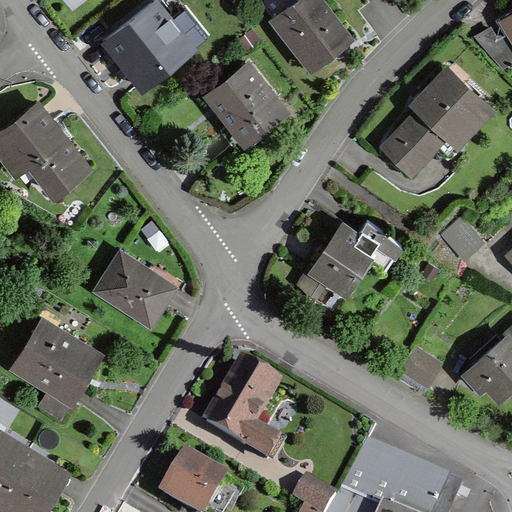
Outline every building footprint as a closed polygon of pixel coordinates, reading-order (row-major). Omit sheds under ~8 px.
[(161,0),(155,0),(110,38),(129,62),(149,84),(198,43),(161,0)] [(267,0),(264,3),(275,17),(296,0),(267,0)] [(296,0),(275,17),(313,65),(335,47),(353,33),(326,0),(296,0)] [(256,26),(240,38),(250,49),(265,37),(256,26)] [(479,33),(499,67),(511,59),(511,29),(497,38),(491,26),(479,33)] [(251,62),(213,91),(232,116),(247,136),(285,107),(251,62)] [(492,106),(450,67),(420,99),(425,104),(416,114),(390,141),(415,165),(452,126),(449,123),(459,112),(473,125),(492,106)] [(61,182),(84,164),(88,161),(65,131),(41,101),(0,132),(0,143),(18,167),(32,157),(55,187),(61,182)] [(88,169),(84,164),(61,182),(65,187),(88,169)] [(463,215),(444,232),(463,253),(483,236),(463,215)] [(370,218),(360,231),(361,232),(357,239),(372,250),(368,256),(385,269),(404,243),(370,218)] [(330,242),(314,263),(328,273),(346,286),(368,256),(372,250),(357,239),(361,232),(360,231),(345,221),(330,242)] [(126,245),(99,282),(151,319),(165,300),(178,282),(126,245)] [(328,273),(314,263),(311,260),(307,266),(305,265),(294,280),(313,293),(328,273)] [(53,384),(72,396),(88,371),(101,350),(45,315),(16,362),(53,384)] [(511,337),(508,333),(470,370),(484,384),(489,379),(496,386),(503,393),(511,383),(511,337)] [(416,343),(402,366),(428,381),(442,358),(416,343)] [(254,379),(238,369),(222,394),(207,418),(269,456),(279,439),(254,424),(278,386),(257,373),(254,379)] [(63,412),(72,396),(53,384),(43,400),(63,412)] [(0,443),(0,496),(26,511),(36,511),(47,495),(51,497),(55,492),(58,487),(54,484),(65,467),(7,432),(0,443)] [(449,511),(463,482),(368,437),(338,494),(328,511),(449,511)] [(225,475),(188,453),(176,472),(166,490),(202,511),(204,510),(224,476),(225,475)] [(224,511),(240,486),(224,476),(204,510),(207,511),(224,511)] [(322,511),(328,511),(338,494),(309,477),(297,497),(322,511)]
